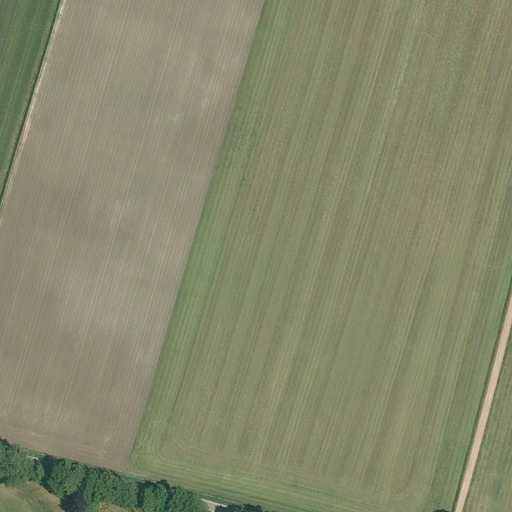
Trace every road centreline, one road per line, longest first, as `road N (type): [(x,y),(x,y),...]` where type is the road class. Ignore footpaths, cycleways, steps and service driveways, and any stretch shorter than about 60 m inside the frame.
road 1 (unclassified): [(231,511),(0,453)]
road 2 (track): [(459,511),(511,299)]
